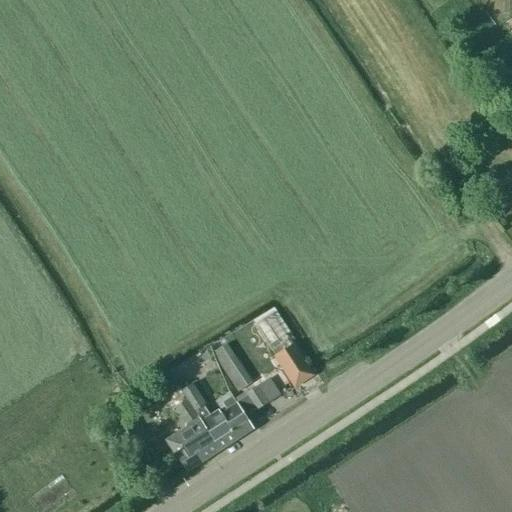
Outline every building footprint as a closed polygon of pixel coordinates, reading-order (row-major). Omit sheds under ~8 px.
[(260,329),(270,344),(279,338),(270,323),(260,329)] [(212,349),(238,389),(252,379),(226,340),(212,349)] [(274,356),(294,387),(314,375),(293,343),(274,356)] [(219,451),(237,439),(219,412),(217,409),(208,415),(203,407),(205,405),(191,384),(180,392),(184,399),(219,451)] [(253,429),(244,415),(255,407),(257,410),(267,403),(256,386),(246,392),(243,388),(231,396),(235,402),(219,412),(237,439),(253,429)] [(172,407),(184,424),(190,420),(193,425),(167,443),(174,453),(173,454),(186,472),(219,451),(184,399),(172,407)] [(109,424),(128,451),(142,442),(123,414),(109,424)]
